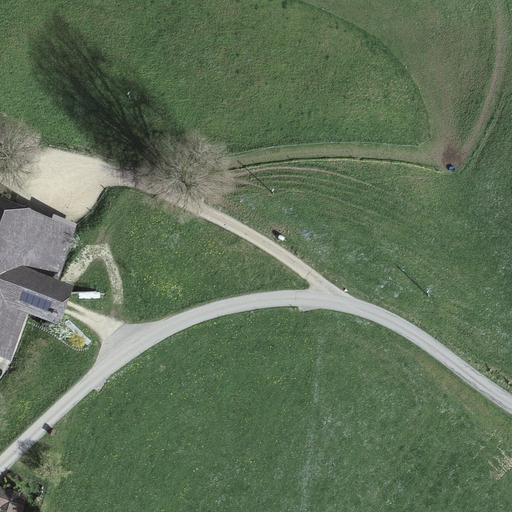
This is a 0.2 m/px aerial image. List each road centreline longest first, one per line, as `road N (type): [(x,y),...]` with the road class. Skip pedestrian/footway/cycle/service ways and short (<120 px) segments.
road 1 (unclassified): [(0,460),(142,332),(217,304),(290,292),(329,295),(396,319),(511,402)]
road 2 (track): [(0,185),(55,197),(128,182),(156,188),(296,267),(329,295)]
